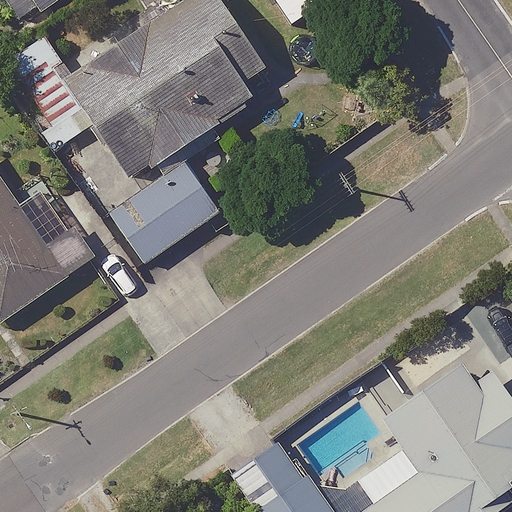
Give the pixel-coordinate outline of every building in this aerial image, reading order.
[(262,68),(214,0),(191,0),(69,85),(41,44),(10,66),(53,127),(41,135),(56,157),(97,129),(134,183),(251,103),(238,85),(262,68)] [(62,0),(32,0),(42,14),(62,0)] [(219,215),(184,165),(113,215),(148,264),(219,215)] [(0,325),(64,283),(0,187),(0,325)] [(500,511),(511,504),(505,494),(511,489),(511,397),(479,351),(388,417),(411,449),(344,497),(355,511),(500,511)] [(328,511),(281,447),(235,481),(257,511),(328,511)]
